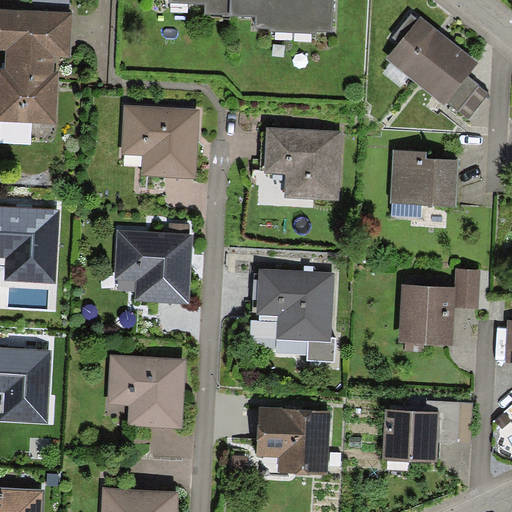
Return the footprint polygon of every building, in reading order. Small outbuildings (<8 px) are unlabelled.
[(204,14),(228,15),(228,0),(195,0),(205,0),(204,14)] [(228,0),(228,15),(250,16),(250,29),(328,32),(329,0),(228,0)] [(0,62),(0,122),(52,124),(54,69),(49,69),(50,54),(69,55),(70,10),(0,7),(0,45),(4,45),(3,62),(0,62)] [(388,56),(436,97),(466,63),(418,21),(388,56)] [(482,94),(466,79),(447,98),(464,114),(482,94)] [(141,155),(140,174),(192,176),(195,109),(121,105),(119,153),(141,155)] [(284,181),(284,199),(335,202),(337,134),(264,131),(262,180),(284,181)] [(450,156),(390,155),(390,197),(450,198),(450,156)] [(0,253),(1,254),(0,274),(0,277),(53,280),(56,207),(0,204),(0,253)] [(133,282),(133,301),(185,301),(185,233),(111,233),(111,282),(133,282)] [(471,304),(474,270),(458,268),(455,303),(471,304)] [(277,320),(276,339),(327,342),(330,274),(256,271),(254,319),(277,320)] [(449,286),(401,284),(399,336),(447,338),(449,286)] [(0,418),(44,421),(47,347),(0,345),(0,418)] [(129,404),(129,423),(180,423),(180,356),(106,355),(106,404),(129,404)] [(424,409),(382,407),(380,452),(430,455),(431,435),(466,437),(467,402),(425,400),(424,409)] [(320,464),(321,409),(259,408),(258,452),(278,452),(278,464),(320,464)] [(0,511),(37,511),(39,487),(0,485),(0,511)] [(171,511),(172,489),(98,489),(98,511),(171,511)]
